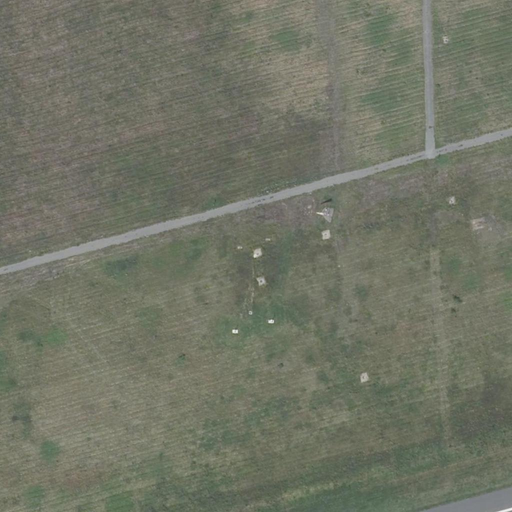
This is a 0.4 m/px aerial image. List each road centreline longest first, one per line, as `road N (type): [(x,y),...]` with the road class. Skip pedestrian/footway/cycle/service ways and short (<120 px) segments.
road 1 (track): [(430,154),(0,270)]
road 2 (track): [(426,0),(430,154)]
